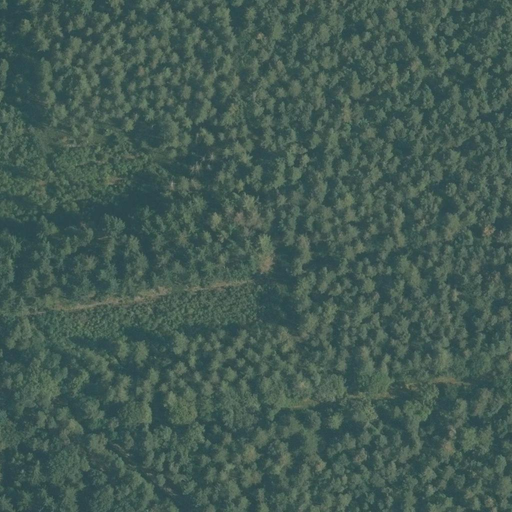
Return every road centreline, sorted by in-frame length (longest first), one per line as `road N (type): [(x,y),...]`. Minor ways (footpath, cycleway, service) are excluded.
road 1 (track): [(224,0),(311,401)]
road 2 (track): [(311,401),(511,371)]
road 3 (track): [(116,441),(128,431),(311,401)]
road 4 (track): [(0,347),(116,441)]
